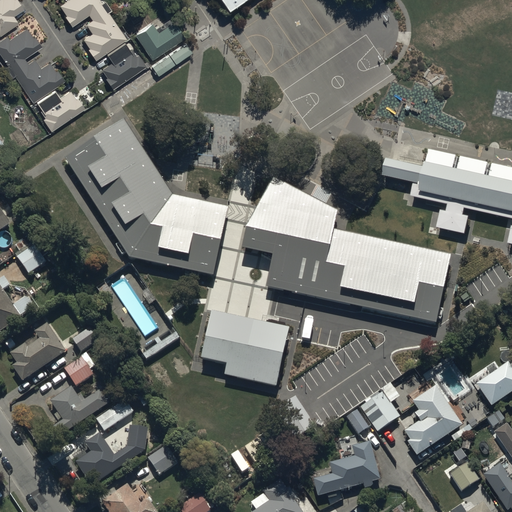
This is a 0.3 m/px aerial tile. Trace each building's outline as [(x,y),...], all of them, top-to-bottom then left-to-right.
[(0,37),(0,38),(20,24),(15,17),(25,11),(17,0),(16,0),(15,0),(1,0),(0,1),(0,37)] [(91,19),(86,22),(93,32),(84,38),(89,46),(87,48),(95,59),(127,37),(109,11),(112,9),(106,0),(102,0),(102,1),(101,0),(65,0),(59,4),(66,14),(65,14),(72,25),(82,19),(88,14),(91,19)] [(218,0),(227,12),(244,0),(218,0)] [(153,24),(136,35),(153,61),(187,38),(174,19),(157,30),(153,24)] [(7,35),(0,38),(0,51),(32,101),(65,80),(57,68),(55,69),(50,61),(41,67),(35,58),(29,62),(25,56),(41,46),(34,35),(33,36),(27,27),(10,39),(7,35)] [(111,87),(144,65),(136,53),(134,54),(125,41),(106,54),(111,61),(102,68),(109,79),(107,81),(111,87)] [(140,89),(175,63),(169,55),(135,82),(140,89)] [(53,128),(84,106),(77,96),(77,97),(71,89),(61,97),(55,89),(29,107),(48,135),(55,130),(53,128)] [(285,215),(273,233),(272,202),(261,203),(261,184),(231,185),(231,209),(172,196),(122,120),(63,158),(128,259),(213,278),(218,258),(283,274),(280,286),(303,291),(301,299),(333,307),(336,293),(370,300),(367,315),(392,321),(397,300),(421,305),(429,270),(329,246),(288,225),(290,220),(324,237),(329,229),(335,232),(346,209),(307,189),(293,217),(285,215)] [(511,156),(390,131),(385,156),(417,162),(413,185),(511,205),(511,156)] [(47,158),(24,173),(49,213),(72,197),(47,158)] [(404,189),(377,183),(371,214),(398,219),(404,189)] [(0,208),(0,232),(11,226),(0,208)] [(35,246),(17,257),(29,276),(47,264),(35,246)] [(181,340),(134,268),(131,264),(95,288),(137,353),(141,350),(148,361),(181,340)] [(4,291),(10,286),(6,278),(0,281),(0,333),(22,319),(21,317),(35,308),(27,298),(15,306),(4,291)] [(250,332),(209,324),(201,361),(225,366),(223,376),(278,387),(291,328),(252,320),(250,332)] [(23,382),(65,353),(46,325),(34,334),(39,341),(28,349),(26,345),(11,355),(18,365),(13,369),(23,382)] [(82,357),(87,354),(101,344),(94,335),(95,334),(89,326),(82,331),(86,336),(67,349),(76,362),(82,357)] [(409,368),(395,347),(367,365),(380,386),(409,368)] [(82,357),(76,362),(64,370),(77,388),(94,376),(90,370),(95,366),(87,354),(82,357)] [(511,391),(511,368),(508,363),(477,385),(493,406),(511,391)] [(372,384),(361,368),(335,385),(346,401),(372,384)] [(240,386),(221,382),(219,389),(238,393),(240,386)] [(367,403),(360,407),(377,433),(401,418),(391,404),(400,398),(390,384),(365,400),(367,403)] [(59,439),(109,404),(100,391),(85,402),(80,395),(77,397),(70,387),(49,402),(63,422),(52,429),(59,439)] [(463,426),(435,387),(413,402),(420,411),(415,414),(420,422),(405,433),(410,440),(407,442),(418,457),(463,426)] [(358,410),(347,417),(357,435),(369,428),(358,410)] [(511,430),(508,424),(495,433),(511,459),(511,430)] [(127,448),(114,456),(100,435),(85,445),(90,453),(75,463),(91,488),(145,452),(148,430),(130,427),(127,448)] [(380,481),(370,442),(359,445),(357,437),(337,442),(342,461),(330,464),(333,476),(315,481),(319,497),(362,486),(363,488),(373,486),(372,482),(380,481)] [(178,464),(166,447),(148,459),(159,476),(178,464)] [(480,480),(467,462),(450,474),(462,493),(480,480)] [(511,480),(500,463),(484,474),(508,510),(511,508),(511,509),(511,480)] [(301,511),(295,502),(298,500),(290,487),(286,490),(281,481),(263,492),(269,501),(252,511),(301,511)] [(127,485),(102,502),(108,511),(155,511),(148,500),(140,505),(127,485)] [(207,505),(199,493),(178,509),(180,511),(210,511),(211,511),(210,510),(215,506),(212,502),(207,505)] [(418,511),(411,500),(392,511),(418,511)] [(489,511),(483,503),(470,511),(489,511)]
